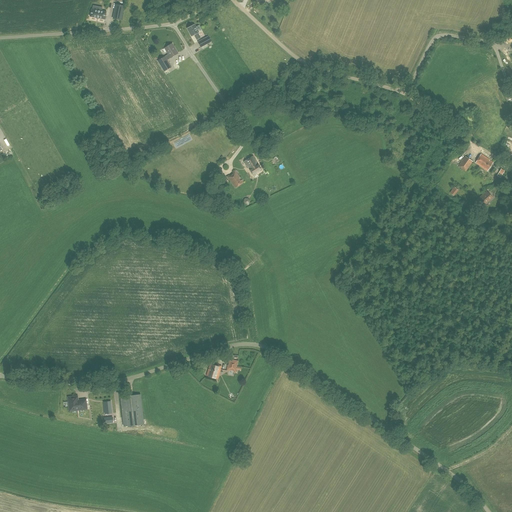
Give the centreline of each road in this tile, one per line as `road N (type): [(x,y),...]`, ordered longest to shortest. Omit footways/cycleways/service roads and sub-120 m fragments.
road 1 (unclassified): [(487,511),(457,479),(263,346),(232,346),(113,381),(0,375)]
road 2 (unclassified): [(0,37),(173,23),(221,0)]
